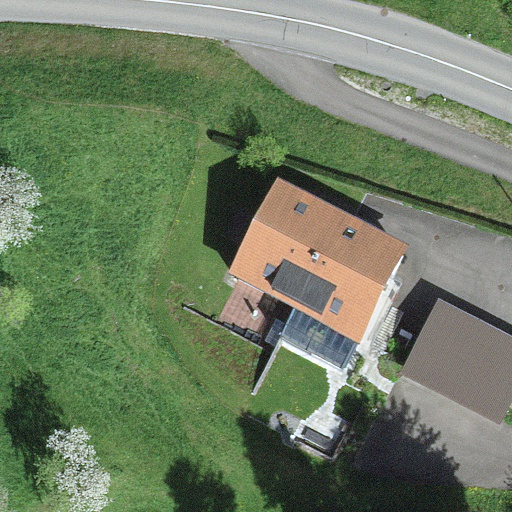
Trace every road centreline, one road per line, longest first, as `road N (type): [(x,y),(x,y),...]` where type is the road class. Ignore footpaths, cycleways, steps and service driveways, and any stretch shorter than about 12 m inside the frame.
road 1 (secondary): [(511,91),(367,36),(274,14),(155,0)]
road 2 (unknown): [(511,168),(353,317)]
